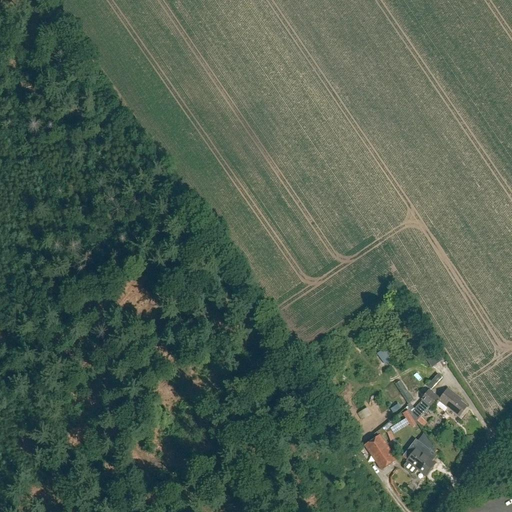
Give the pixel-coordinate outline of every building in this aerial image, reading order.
[(385,344),(375,349),(381,361),(391,355),(385,344)] [(436,365),(442,360),(436,352),(430,357),(436,365)] [(404,366),(396,369),(403,388),(412,385),(404,366)] [(438,401),(439,402),(436,406),(444,412),(447,408),(459,417),(467,406),(461,401),(462,399),(448,388),(440,398),(438,400),(438,401)] [(438,400),(440,398),(429,390),(421,400),(423,401),(430,407),(431,407),(437,399),(438,400)] [(421,417),(430,407),(423,401),(413,411),(420,418),(417,421),(422,426),(425,422),(421,417)] [(382,471),(397,459),(381,435),(364,446),(382,471)] [(436,463),(417,449),(407,461),(407,462),(404,466),(405,470),(411,474),(414,474),(417,470),(425,476),(436,463)]
